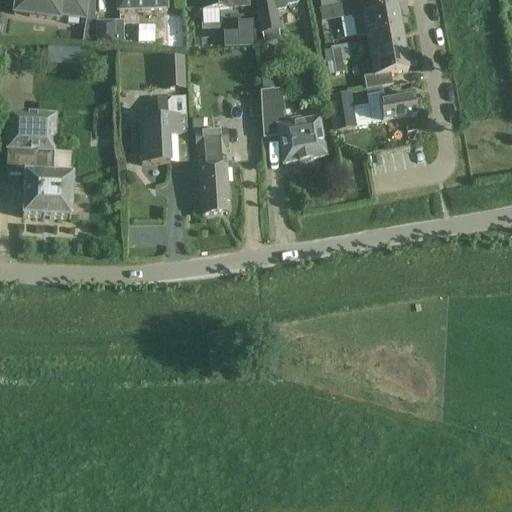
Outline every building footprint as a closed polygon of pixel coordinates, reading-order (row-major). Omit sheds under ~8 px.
[(15,0),(13,16),(59,22),(59,17),(85,20),(87,0),(15,0)] [(165,11),(164,0),(116,0),(117,13),(165,11)] [(174,0),(175,10),(183,10),(182,0),(174,0)] [(199,0),(200,13),(231,11),(231,9),(247,8),(246,0),(199,0)] [(300,1),(299,0),(270,0),(271,3),(254,6),(260,36),(280,32),(277,13),(284,12),(287,7),(297,6),(300,1)] [(356,39),(366,37),(400,31),(396,9),(379,12),(376,0),(344,6),(346,19),(340,20),(344,41),(356,39)] [(320,10),(322,22),(330,20),(328,9),(320,10)] [(253,21),(238,22),(238,33),(238,48),(253,47),(253,21)] [(115,46),(115,23),(95,23),(96,46),(115,46)] [(370,57),(404,51),(400,31),(366,37),(370,57)] [(330,52),(333,64),(342,62),(339,50),(330,52)] [(404,51),(370,57),(373,77),(363,79),(365,92),(392,87),(390,75),(407,72),(404,51)] [(114,67),(114,55),(106,55),(106,67),(114,67)] [(164,93),(185,92),(183,60),(162,61),(164,93)] [(344,74),(342,62),(333,64),(335,76),(344,74)] [(263,94),(273,92),(270,74),(259,76),(263,94)] [(274,93),(273,92),(263,94),(259,94),(263,141),(278,138),(283,167),(299,164),(299,166),(311,164),(311,162),(327,160),(320,121),(306,123),(299,119),(291,121),(287,127),(285,127),(283,116),(284,113),(280,92),(274,93)] [(384,101),(382,94),(366,97),(371,126),(416,118),(412,96),(384,101)] [(350,95),(330,99),(336,133),(356,130),(350,95)] [(157,102),(158,124),(140,125),(143,168),(189,165),(186,119),(168,120),(166,102),(157,102)] [(56,119),(7,117),(5,154),(7,154),(6,177),(25,178),(23,220),(72,222),(74,180),(53,179),(56,119)] [(231,216),(225,132),(194,134),(195,155),(198,154),(203,218),(231,216)] [(156,233),(137,233),(136,242),(156,243),(156,233)]
